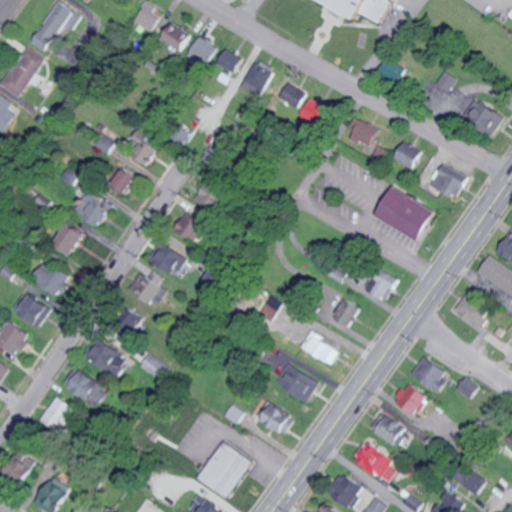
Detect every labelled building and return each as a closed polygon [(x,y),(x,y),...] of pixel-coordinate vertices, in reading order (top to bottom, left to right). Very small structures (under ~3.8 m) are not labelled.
[(164,11),(145,0),(132,21),(151,32),(164,11)] [(331,0),(362,17),(365,11),(383,21),(394,0),(331,0)] [(36,42),(49,50),(64,27),(73,33),(85,15),(63,1),(36,42)] [(161,40),(181,52),(190,36),(170,24),(161,40)] [(202,36),(219,46),(207,66),(190,55),(202,36)] [(2,86),(20,98),(46,60),(28,48),(2,86)] [(235,73),(244,58),(227,49),(219,64),(235,73)] [(260,96),(275,71),(257,61),(242,86),(260,96)] [(379,75),(398,84),(405,69),(385,61),(379,75)] [(450,89),(458,78),(449,71),(441,82),(450,89)] [(297,110),(307,94),(290,82),(279,98),(297,110)] [(0,90),(14,101),(10,107),(19,114),(6,132),(0,126),(0,90)] [(467,122),(494,137),(506,114),(479,100),(467,122)] [(321,121),(328,109),(315,101),(307,113),(321,121)] [(347,136),(371,148),(381,130),(357,117),(347,136)] [(150,165),(163,146),(140,130),(127,149),(150,165)] [(111,153),(120,143),(109,134),(101,143),(111,153)] [(425,149),(407,140),(397,157),(416,167),(425,149)] [(374,156),(384,160),(389,150),(379,145),(374,156)] [(455,199),(467,178),(443,164),(431,185),(455,199)] [(79,185),(85,172),(72,167),(67,180),(79,185)] [(139,177),(126,167),(114,183),(127,193),(139,177)] [(211,207),(221,190),(208,182),(198,199),(211,207)] [(395,186),(439,210),(421,241),(378,216),(395,186)] [(76,211),(99,228),(114,207),(91,190),(76,211)] [(180,231),(203,242),(213,223),(189,211),(180,231)] [(74,255),(89,233),(72,221),(57,243),(74,255)] [(511,235),(501,251),(511,258),(511,235)] [(180,280),(196,265),(175,242),(159,257),(180,280)] [(511,267),(491,255),(481,273),(511,291),(511,267)] [(60,298),(73,280),(47,260),(33,279),(60,298)] [(19,270),(8,264),(4,272),(14,279),(19,270)] [(371,292),(389,300),(400,278),(382,269),(371,292)] [(147,281),(143,278),(135,292),(154,304),(165,287),(161,284),(165,277),(153,270),(147,281)] [(53,308),(31,292),(18,310),(41,326),(53,308)] [(493,308),(468,293),(457,312),(482,326),(493,308)] [(286,301),(273,294),(260,317),(273,324),(286,301)] [(336,318),(351,327),(361,310),(347,301),(336,318)] [(32,334),(9,319),(0,332),(0,343),(18,355),(32,334)] [(335,363),(343,347),(312,332),(304,349),(335,363)] [(93,356),(120,377),(133,361),(105,340),(93,356)] [(141,367),(157,376),(164,364),(148,354),(141,367)] [(440,391),(452,372),(429,356),(417,376),(440,391)] [(0,384),(11,368),(0,360),(0,384)] [(282,382),(309,402),(323,382),(296,362),(282,382)] [(98,402),(106,382),(80,370),(71,389),(98,402)] [(481,388),(469,376),(459,386),(471,398),(481,388)] [(424,402),(429,395),(410,382),(397,401),(418,415),(426,403),(424,402)] [(75,406),(58,395),(43,420),(60,431),(75,406)] [(286,435),(297,419),(272,401),(261,417),(286,435)] [(246,410),(232,405),(227,417),(241,423),(246,410)] [(378,435),(403,446),(411,428),(398,422),(400,417),(389,411),(378,435)] [(201,478),(229,498),(255,461),(226,441),(201,478)] [(390,482),(401,465),(367,443),(356,460),(390,482)] [(38,461),(21,448),(4,472),(21,485),(38,461)] [(482,494),(491,479),(464,465),(456,481),(482,494)] [(354,507),(366,485),(346,474),(334,496),(354,507)] [(37,500),(52,511),(54,511),(71,491),(55,478),(37,500)] [(458,511),(466,501),(450,490),(435,511),(434,511),(458,511)] [(406,504),(418,511),(420,511),(428,502),(413,492),(406,504)] [(197,511),(226,511),(200,495),(191,508),(197,511)] [(384,511),(389,503),(376,496),(367,511),(384,511)] [(76,511),(100,511),(84,501),(76,511)] [(343,511),(330,503),(324,511),(343,511)]
